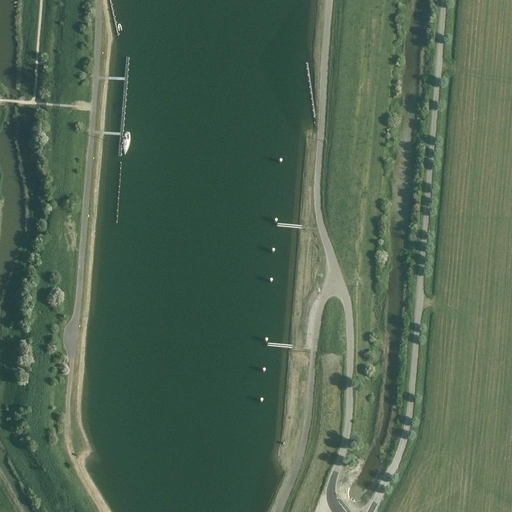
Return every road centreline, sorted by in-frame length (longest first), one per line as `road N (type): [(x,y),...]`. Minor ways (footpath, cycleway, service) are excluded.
road 1 (unclassified): [(370,511),(408,430),(443,0)]
road 2 (unclassified): [(338,511),(329,494),(343,446),(350,335),(315,196),(331,0)]
road 3 (residential): [(71,352),(98,0)]
